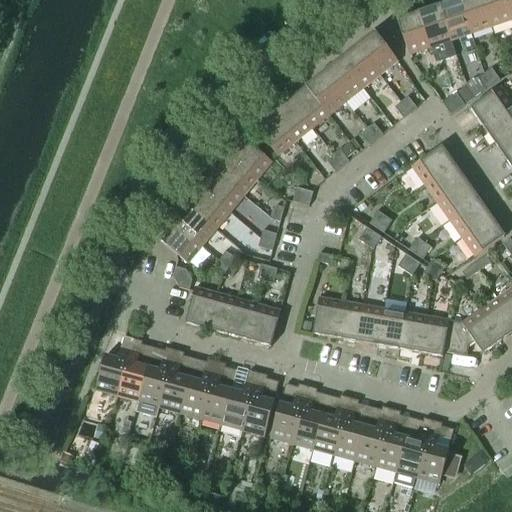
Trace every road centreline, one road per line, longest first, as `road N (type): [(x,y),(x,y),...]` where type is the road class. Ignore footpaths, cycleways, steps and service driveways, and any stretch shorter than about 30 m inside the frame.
road 1 (residential): [(276,360),(323,196),(433,113),(511,221)]
road 2 (tertiary): [(107,275),(181,147),(251,74),(351,0)]
road 3 (residential): [(511,358),(452,412),(276,360)]
road 4 (tertiary): [(13,511),(107,275)]
road 5 (residential): [(276,360),(174,333),(107,275)]
